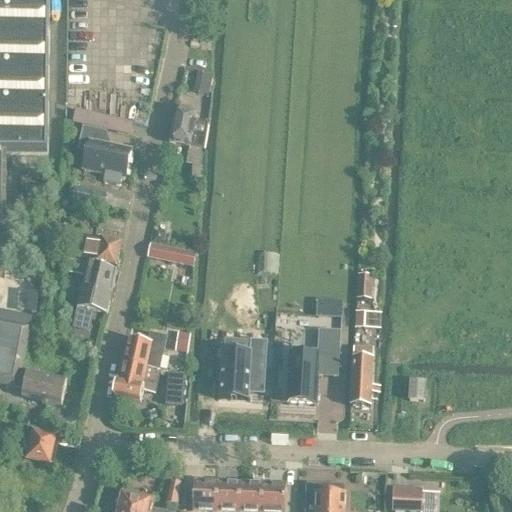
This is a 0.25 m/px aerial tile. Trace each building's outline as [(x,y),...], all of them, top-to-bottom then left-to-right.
[(48,154),(49,0),(0,0),(0,220),(3,221),(4,154),(48,154)] [(209,84),(212,73),(196,70),(193,86),(192,91),(206,93),(208,94),(209,84)] [(169,143),(204,149),(209,125),(195,123),(196,113),(175,109),(169,143)] [(75,110),(72,122),(131,135),(134,123),(75,110)] [(125,179),(131,150),(104,144),(106,132),(83,127),(78,150),(88,152),(84,171),(106,175),(105,183),(120,186),(121,179),(125,179)] [(74,187),(72,199),(103,206),(106,194),(74,187)] [(155,231),(152,242),(163,244),(164,237),(161,233),(155,231)] [(254,272),(257,235),(245,233),(241,270),(254,272)] [(72,273),(85,275),(78,307),(76,318),(91,321),(94,311),(106,313),(111,292),(115,272),(121,245),(84,238),(79,262),(74,261),(72,273)] [(150,245),(148,258),(193,268),(196,255),(150,245)] [(371,298),(372,274),(369,274),(357,273),(355,297),(360,297),(371,298)] [(336,303),(335,321),(343,321),(344,303),(336,303)] [(355,328),(364,329),(365,313),(356,312),(355,328)] [(0,384),(23,389),(22,397),(42,401),(41,404),(46,405),(47,403),(61,406),(66,381),(38,375),(39,370),(22,367),(30,327),(0,320),(0,384)] [(340,331),(318,330),(317,350),(296,349),(296,355),(289,355),(286,403),(316,404),(317,376),(337,377),(340,331)] [(126,339),(121,363),(160,371),(167,339),(154,336),(152,344),(126,339)] [(221,351),(218,400),(248,402),(249,389),(261,389),(261,395),(263,395),(267,342),(250,341),(249,353),(221,351)] [(350,406),(370,407),(374,349),(353,348),(350,406)] [(160,371),(121,363),(114,398),(140,403),(142,392),(154,395),(160,371)] [(164,406),(181,407),(184,377),(168,376),(164,406)] [(411,382),(410,401),(424,402),(426,383),(411,382)] [(28,458),(48,462),(54,436),(34,432),(28,458)] [(166,503),(177,505),(181,484),(171,482),(166,503)] [(216,511),(217,483),(194,482),(193,511),(216,511)] [(239,511),(240,484),(217,483),(216,511),(239,511)] [(261,511),(263,485),(240,484),(239,511),(261,511)] [(261,511),(284,511),(286,486),(263,485),(261,511)] [(305,511),(344,511),(346,494),(343,494),(343,486),(307,485),(305,511)] [(440,511),(442,491),(425,490),(424,511),(440,511)] [(393,511),(420,511),(421,511),(422,492),(393,491),(393,511)] [(119,506),(118,511),(162,511),(152,510),(154,499),(122,492),(122,495),(118,497),(117,503),(119,506)] [(175,511),(187,511),(189,503),(178,501),(175,511)]
